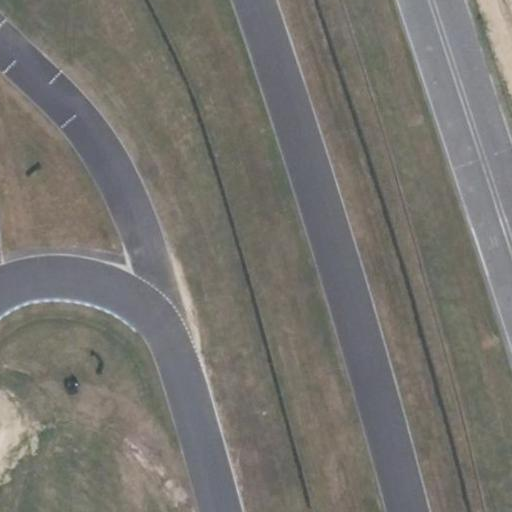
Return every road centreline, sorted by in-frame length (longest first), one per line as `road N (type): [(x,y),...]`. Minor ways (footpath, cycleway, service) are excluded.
road 1 (unknown): [(260,0),(324,175),(416,511)]
road 2 (unknown): [(170,330),(159,235),(134,137),(95,76),(23,0)]
road 3 (unknown): [(0,431),(38,407),(92,411),(232,511)]
road 4 (unknown): [(232,511),(170,330)]
road 5 (unknown): [(0,286),(28,273),(61,273),(113,287),(170,330)]
